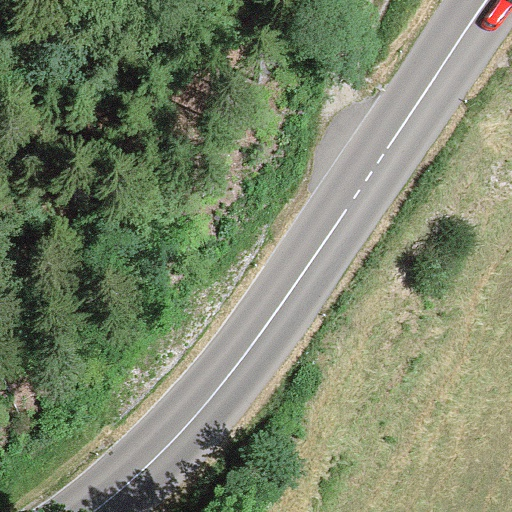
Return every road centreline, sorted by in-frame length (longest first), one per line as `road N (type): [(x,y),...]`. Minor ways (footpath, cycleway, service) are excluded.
road 1 (primary): [(486,0),(255,340),(150,463),(92,511)]
road 2 (track): [(350,203),(339,109),(378,0)]
